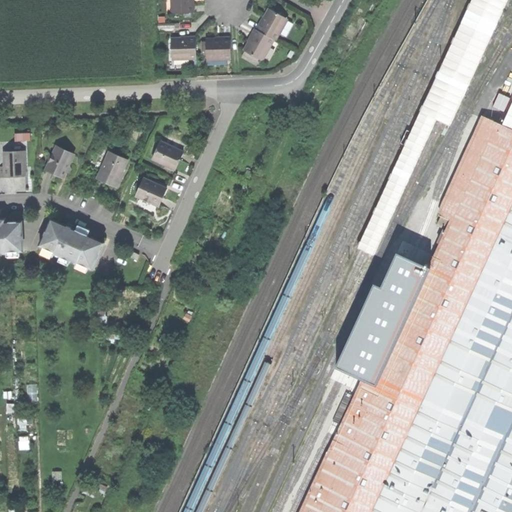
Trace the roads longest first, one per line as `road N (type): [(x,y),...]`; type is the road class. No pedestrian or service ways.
road 1 (track): [(295,80),(283,142),(125,511)]
road 2 (residential): [(238,86),(0,96)]
road 3 (residential): [(238,86),(164,253)]
road 4 (residential): [(0,200),(59,203),(164,253)]
road 5 (residential): [(333,19),(295,80),(238,86)]
